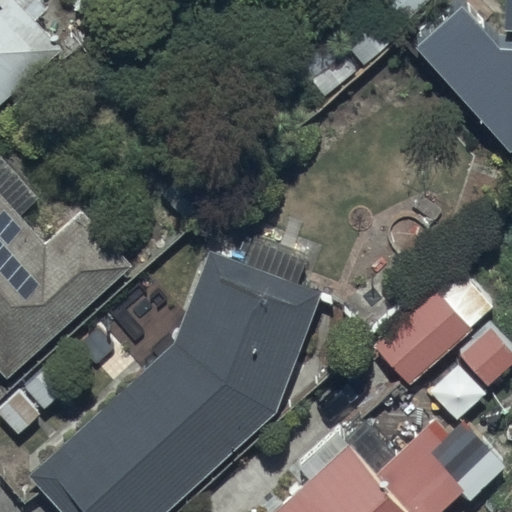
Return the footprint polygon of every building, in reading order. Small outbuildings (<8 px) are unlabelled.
[(0,0),(0,102),(62,48),(34,17),(45,7),(39,0),(0,0)] [(0,371),(5,377),(128,264),(78,210),(45,241),(20,213),(39,196),(3,157),(0,159),(0,371)] [(208,247),(169,341),(25,472),(61,511),(163,511),(276,409),(320,287),(208,247)] [(371,342),(406,383),(470,329),(435,287),(371,342)] [(408,511),(375,475),(398,453),(370,422),(269,511),(408,511)]
